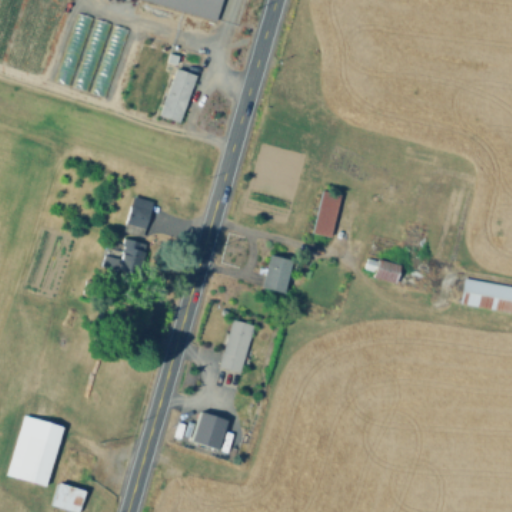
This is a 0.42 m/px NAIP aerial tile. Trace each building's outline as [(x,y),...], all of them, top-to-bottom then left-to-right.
[(222,0),(216,22),(140,1),(137,0),(222,0)] [(197,76),(183,126),(161,120),(175,70),(197,76)] [(341,195),(329,237),(312,232),(324,190),(341,195)] [(150,202),(140,235),(123,229),(133,197),(150,202)] [(144,246),(139,267),(118,262),(124,241),(144,246)] [(293,261),(284,292),(260,286),(269,254),(293,261)] [(430,273),(426,290),(375,276),(376,273),(366,271),(370,257),(430,273)] [(511,287),(511,311),(462,303),(466,279),(511,287)] [(253,326),(239,372),(219,365),(233,320),(253,326)] [(223,419),(215,449),(193,443),(201,413),(223,419)] [(57,444),(43,486),(5,474),(19,432),(57,444)] [(98,444),(76,511),(50,504),(72,435),(98,444)]
